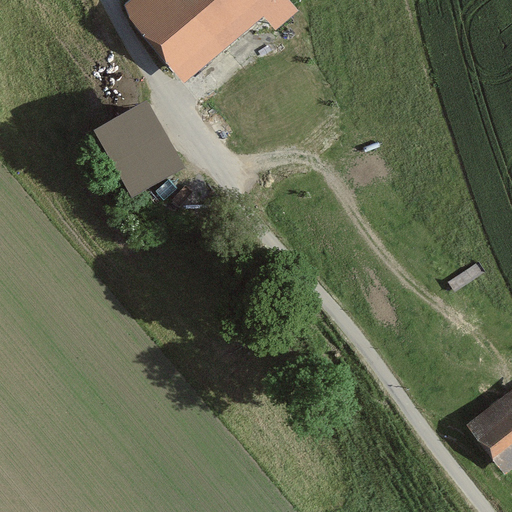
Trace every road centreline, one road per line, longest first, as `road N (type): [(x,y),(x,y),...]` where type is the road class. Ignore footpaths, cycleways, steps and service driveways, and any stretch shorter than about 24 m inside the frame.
road 1 (unclassified): [(108,0),(226,180),(488,511)]
road 2 (track): [(226,180),(293,154),(320,163),(372,242),(420,290),(511,355)]
